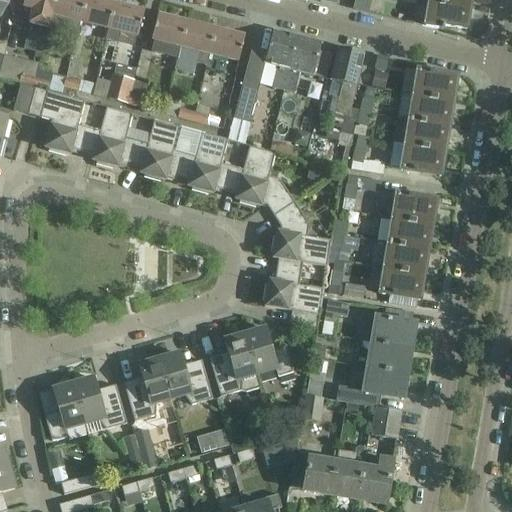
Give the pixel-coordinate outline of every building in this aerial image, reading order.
[(52,15),(55,0),(24,0),(22,8),(32,11),(29,24),(48,29),(52,15)] [(77,34),(85,0),(55,0),(52,15),(48,29),(49,29),(50,27),(77,34)] [(80,23),(108,30),(114,6),(92,0),(85,0),(77,34),(80,23)] [(371,1),(365,0),(354,0),(352,10),(367,14),(371,1)] [(429,0),(430,2),(469,9),(470,0),(429,0)] [(468,19),(469,9),(430,2),(428,8),(425,28),(443,31),(444,27),(461,30),(461,29),(460,29),(462,18),(468,19)] [(114,6),(108,30),(105,41),(117,44),(120,33),(138,38),(144,13),(114,6)] [(151,52),(177,59),(186,24),(157,16),(151,41),(154,42),(151,52)] [(209,56),(215,31),(186,24),(177,59),(196,64),(199,53),(209,56)] [(244,38),(215,31),(209,56),(238,63),(244,38)] [(249,125),(265,64),(277,67),(272,89),(282,92),(295,38),(273,32),(267,56),(251,52),(234,121),(249,125)] [(28,33),(24,49),(42,54),(47,38),(28,33)] [(321,45),(295,38),(282,92),(293,95),(297,79),(291,78),(292,71),(313,77),(321,45)] [(354,125),(358,111),(350,110),(364,55),(338,49),(330,81),(341,84),(334,114),(343,116),(338,133),(340,134),(352,137),(354,125)] [(34,78),(38,64),(2,56),(0,65),(0,80),(19,84),(32,87),(34,78)] [(384,72),(387,60),(378,58),(375,70),(384,72)] [(413,96),(453,103),(457,79),(457,77),(417,71),(413,96)] [(372,87),(381,89),(384,75),(375,73),(372,87)] [(127,106),(133,83),(111,77),(105,101),(127,106)] [(34,78),(32,87),(47,91),(50,82),(34,78)] [(80,82),(66,78),(63,89),(78,93),(80,82)] [(133,83),(127,106),(142,110),(148,87),(133,83)] [(27,116),(40,119),(47,93),(34,90),(27,116)] [(93,157),(100,132),(78,127),(84,103),(47,93),(40,119),(52,122),(44,149),(49,150),(48,153),(64,157),(65,155),(70,156),(71,151),(93,157)] [(409,121),(449,128),(453,103),(413,96),(409,121)] [(359,111),(371,115),(373,103),(362,100),(359,111)] [(192,124),(194,114),(179,110),(180,108),(167,105),(164,117),(192,124)] [(126,139),(132,116),(106,109),(100,132),(93,157),(92,162),(97,163),(96,165),(112,169),(112,167),(118,169),(118,166),(129,169),(130,166),(141,169),(148,145),(126,139)] [(354,125),(368,128),(371,115),(359,111),(358,111),(354,125)] [(208,117),(194,114),(192,124),(206,128),(208,117)] [(405,146),(445,153),(449,128),(409,121),(405,146)] [(141,169),(139,175),(144,176),(143,179),(160,183),(161,181),(165,182),(167,176),(189,182),(195,158),(202,135),(180,129),(154,122),(148,145),(141,169)] [(297,131),(293,145),(307,148),(310,135),(297,131)] [(340,134),(337,146),(350,149),(353,137),(352,137),(340,134)] [(202,135),(195,158),(189,182),(187,188),(192,189),(191,192),(207,196),(208,194),(213,195),(214,189),(236,195),(243,171),(221,165),(227,142),(202,135)] [(368,140),(357,138),(351,163),(362,165),(368,140)] [(307,151),(272,142),(269,153),(304,162),(306,155),(307,151)] [(445,153),(405,146),(400,171),(440,178),(445,153)] [(255,206),(261,208),(261,205),(266,207),(273,217),(294,204),(290,197),(280,181),(269,178),(275,155),(249,148),(243,171),(236,195),(235,201),(239,202),(239,204),(255,209),(255,206)] [(381,182),(347,177),(342,211),(352,213),(354,201),(355,202),(357,191),(379,195),(381,182)] [(298,193),(290,197),(294,204),(302,199),(298,193)] [(391,219),(432,226),(436,201),(396,194),(391,219)] [(278,260),(303,264),(325,268),(326,268),(331,242),(307,238),(309,227),(294,204),(273,217),(280,228),(280,233),(277,233),(276,238),(276,239),(274,238),(271,254),(273,254),(272,259),(278,260)] [(428,251),(432,226),(391,219),(387,244),(428,251)] [(335,224),(333,235),(345,237),(347,226),(335,224)] [(343,254),(345,237),(333,235),(330,252),(343,254)] [(424,276),(428,251),(387,244),(383,269),(424,276)] [(265,303),(264,308),(291,312),(318,317),(323,291),(299,287),(303,264),(278,260),(274,283),(269,282),(268,287),(265,286),(263,302),(265,303)] [(424,276),(383,269),(379,295),(420,302),(424,276)] [(343,274),(332,272),(330,288),(341,289),(343,274)] [(349,307),(326,303),(323,322),(334,324),(335,317),(347,319),(349,307)] [(318,317),(291,312),(289,325),(316,329),(318,317)] [(371,344),(411,351),(416,324),(363,316),(358,342),(361,343),(371,344)] [(256,376),(275,370),(277,378),(293,373),(285,347),(271,351),(265,330),(263,331),(262,328),(246,333),(246,336),(244,336),(256,376)] [(256,376),(244,336),(242,337),(242,334),(226,339),(227,341),(224,342),(228,356),(211,361),(210,359),(209,360),(220,398),(241,392),(245,393),(260,389),(256,376)] [(411,351),(371,344),(361,343),(359,353),(369,355),(366,369),(407,376),(411,351)] [(313,360),(323,362),(326,348),(315,346),(313,360)] [(170,400),(184,396),(191,407),(212,401),(201,362),(200,362),(201,364),(183,370),(179,355),(177,356),(176,353),(160,358),(161,360),(159,361),(170,400)] [(170,400),(159,361),(156,362),(156,359),(140,363),(141,366),(138,367),(143,381),(125,386),(124,384),(123,384),(134,423),(155,417),(156,404),(170,400)] [(323,362),(313,360),(311,372),(322,374),(323,362)] [(407,376),(366,369),(362,393),(350,391),(348,405),(376,408),(378,397),(403,401),(407,376)] [(84,425),(98,421),(106,431),(127,425),(116,387),(114,387),(115,389),(97,394),(93,380),(91,380),(90,378),(75,383),(75,385),(74,385),(84,425)] [(74,385),(71,386),(70,384),(54,388),(55,391),(53,391),(59,412),(44,417),(51,442),(67,438),(65,430),(84,425),(74,385)] [(323,405),(305,402),(302,420),(319,423),(323,405)] [(347,405),(345,414),(356,416),(357,407),(347,405)] [(398,428),(401,413),(375,409),(372,423),(398,428)] [(291,417),(276,417),(276,430),(291,429),(291,417)] [(398,428),(372,423),(370,437),(368,437),(368,439),(380,440),(380,439),(396,441),(398,428)] [(148,431),(134,434),(144,471),(158,468),(148,431)] [(211,435),(216,450),(228,446),(223,432),(211,435)] [(296,440),(262,450),(267,468),(294,459),(293,457),(296,440)] [(233,456),(236,455),(250,451),(248,441),(230,446),(233,456)] [(136,444),(125,447),(130,464),(140,462),(136,444)] [(366,449),(359,448),(356,450),(355,457),(338,454),(336,461),(331,495),(358,500),(363,466),(366,449)] [(0,472),(8,470),(8,469),(9,468),(4,452),(3,452),(2,450),(0,450),(0,472)] [(251,450),(250,451),(236,455),(239,465),(254,460),(251,450)] [(290,489),(331,495),(336,461),(296,454),(290,489)] [(231,467),(228,457),(213,462),(216,471),(231,467)] [(363,466),(358,500),(386,504),(392,464),(380,462),(379,469),(363,466)] [(197,466),(182,470),(185,480),(200,476),(197,466)] [(0,472),(0,511),(7,511),(5,511),(4,511),(0,496),(0,494),(14,491),(13,488),(15,487),(11,473),(9,473),(8,470),(0,472)] [(170,485),(185,480),(182,470),(167,475),(170,485)] [(102,485),(98,474),(60,485),(64,496),(102,485)] [(151,479),(136,484),(139,494),(154,489),(151,479)] [(124,498),(139,494),(136,484),(121,488),(124,498)] [(90,497),(93,509),(93,507),(108,502),(105,493),(90,497)] [(60,511),(81,511),(93,509),(90,497),(59,506),(60,511)] [(244,510),(244,511),(278,511),(278,509),(270,511),(267,503),(244,510)]
